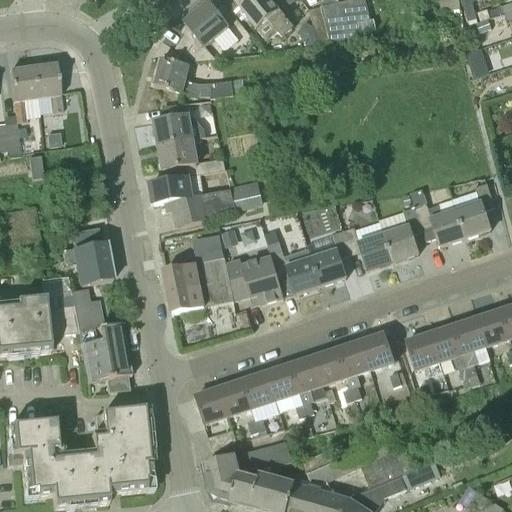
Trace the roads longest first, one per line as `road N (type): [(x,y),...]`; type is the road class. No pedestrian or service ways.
road 1 (residential): [(163,378),(511,263)]
road 2 (residential): [(163,378),(86,41)]
road 3 (residential): [(167,399),(83,407),(50,396),(0,401)]
